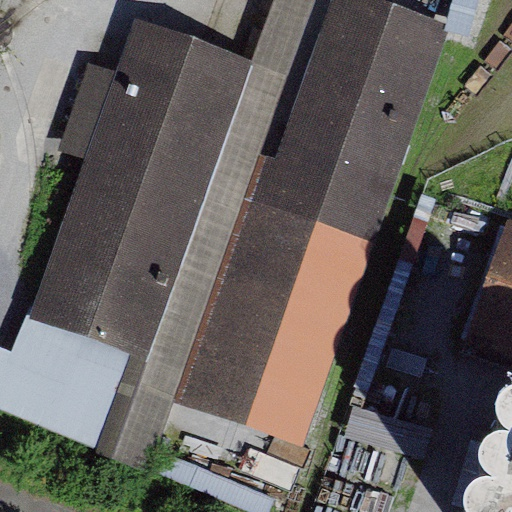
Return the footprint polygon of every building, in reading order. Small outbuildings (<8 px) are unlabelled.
[(320,0),(274,0),(251,70),(147,365),(114,463),(152,476),(320,0)] [(455,30),(372,0),(335,0),(186,407),(301,449),(455,30)] [(138,28),(27,322),(129,360),(147,365),(251,70),(138,28)] [(511,241),(472,335),(511,350),(511,241)] [(0,348),(0,411),(99,452),(129,360),(27,322),(15,354),(0,348)] [(511,423),(508,426),(503,432),(501,440),(501,448),(504,456),(509,463),(511,464),(511,423)] [(511,511),(511,466),(504,466),(496,468),(490,473),(485,479),(482,487),(482,495),(485,503),(490,509),(493,511),(511,511)]
